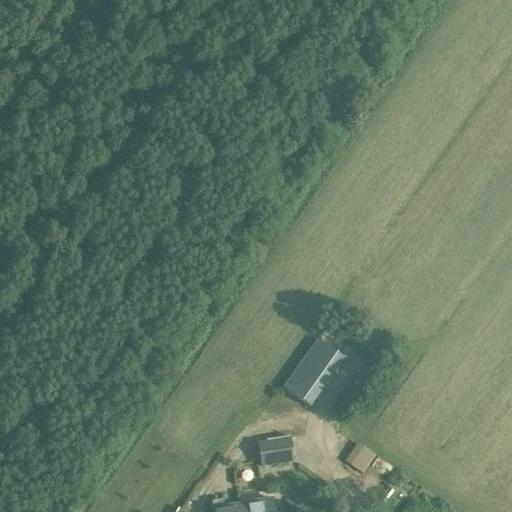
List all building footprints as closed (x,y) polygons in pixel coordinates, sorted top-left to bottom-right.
[(317,339),(282,388),(309,408),(344,359),(317,339)] [(260,468),(294,463),(289,438),(257,442),(260,468)] [(354,441),(338,464),(358,479),(375,456),(354,441)] [(273,511),(271,498),(238,503),(239,511),(273,511)] [(223,500),(212,502),(213,511),(239,511),(238,503),(224,505),(223,500)]
